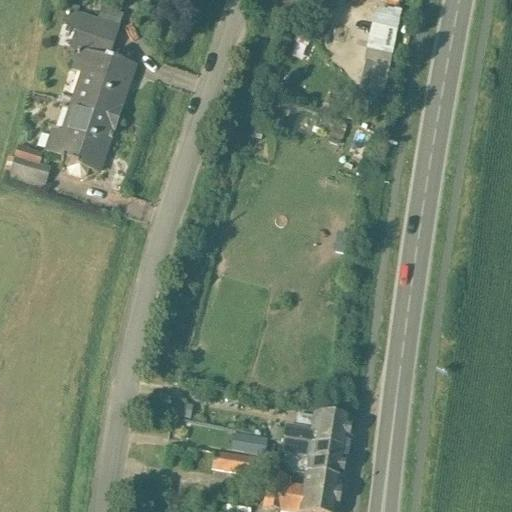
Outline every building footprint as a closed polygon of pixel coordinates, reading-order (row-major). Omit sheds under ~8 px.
[(386,97),(400,8),(376,5),(364,80),(373,81),(370,95),(386,97)] [(123,17),(99,9),(94,22),(117,30),(118,30),(123,17)] [(94,22),(82,18),(72,50),(78,52),(77,56),(79,57),(81,52),(105,60),(106,57),(108,58),(117,30),(94,22)] [(105,60),(81,52),(79,57),(74,73),(86,77),(76,107),(117,120),(121,108),(128,88),(126,87),(132,68),(134,69),(135,67),(108,58),(106,57),(105,60)] [(117,120),(76,107),(66,136),(54,132),(47,153),(71,161),(70,164),(68,170),(71,176),(81,180),(87,177),(89,170),(99,173),(100,171),(98,171),(104,151),(106,152),(113,132),(117,120)] [(294,109),(292,127),(333,131),(335,114),(294,109)] [(49,170),(14,159),(10,173),(44,184),(49,170)] [(209,393),(190,391),(187,401),(206,405),(209,393)] [(351,423),(315,418),(313,434),(311,447),(347,452),(351,423)] [(313,434),(286,430),(284,443),(311,447),(313,434)] [(311,447),(284,443),(282,457),(309,461),(311,447)] [(347,452),(311,447),(309,461),(307,475),(343,480),(347,452)] [(248,460),(212,455),(210,470),(245,475),(248,460)] [(268,474),(262,509),(280,511),(300,511),(305,488),(289,486),(290,480),(286,479),(286,477),(268,474)] [(337,511),(343,480),(307,475),(305,488),(300,511),(337,511)]
